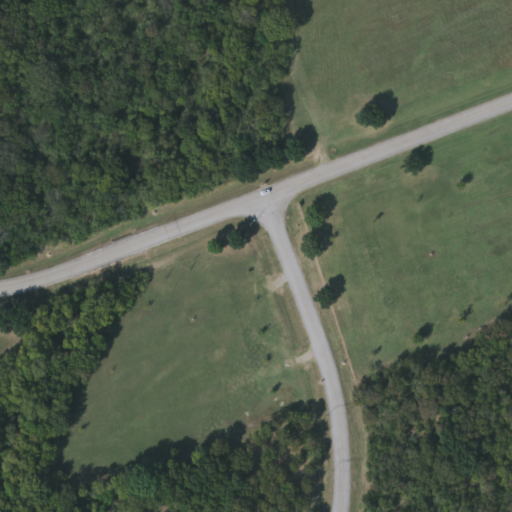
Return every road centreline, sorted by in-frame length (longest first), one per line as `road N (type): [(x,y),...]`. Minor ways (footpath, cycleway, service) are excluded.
road 1 (residential): [(511,106),(54,279),(0,291)]
road 2 (residential): [(269,201),(325,354),(341,449),(339,511)]
